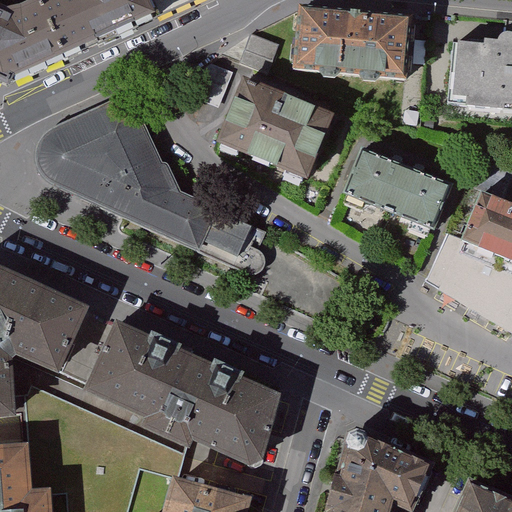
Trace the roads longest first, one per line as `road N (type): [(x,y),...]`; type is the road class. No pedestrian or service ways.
road 1 (residential): [(326,366),(0,221)]
road 2 (residential): [(256,0),(159,55),(0,126)]
road 3 (residential): [(511,450),(326,366)]
road 4 (residential): [(288,511),(326,366)]
